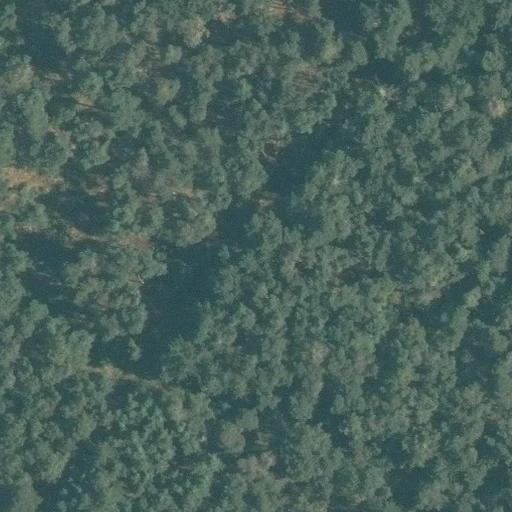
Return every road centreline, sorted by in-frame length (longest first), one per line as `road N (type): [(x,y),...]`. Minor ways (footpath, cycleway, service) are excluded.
road 1 (track): [(35,511),(326,137)]
road 2 (track): [(130,385),(0,225)]
